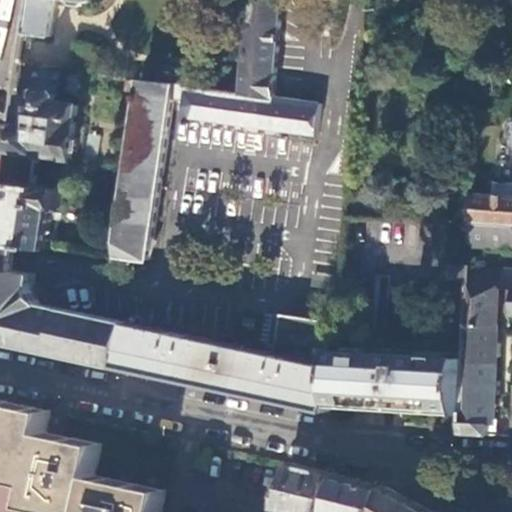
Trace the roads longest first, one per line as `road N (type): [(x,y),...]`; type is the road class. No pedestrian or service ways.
road 1 (residential): [(0,364),(356,443)]
road 2 (residential): [(511,452),(356,443)]
road 3 (residential): [(356,443),(483,511)]
